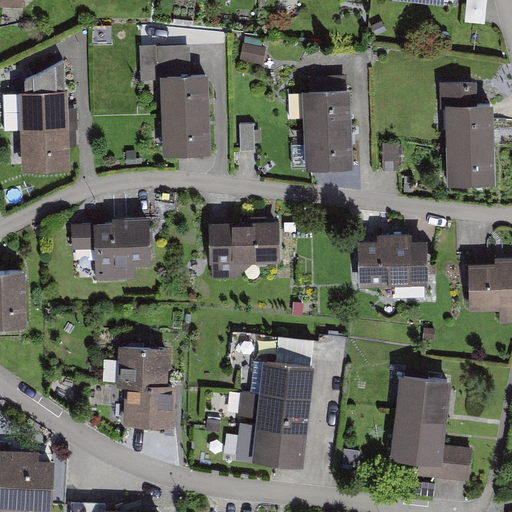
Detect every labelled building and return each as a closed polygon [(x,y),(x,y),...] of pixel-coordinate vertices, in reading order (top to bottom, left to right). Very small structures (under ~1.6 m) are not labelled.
[(469,0),(470,21),(489,22),(489,0),(469,0)] [(163,111),(210,109),(208,69),(162,71),(163,111)] [(20,86),(21,126),(69,124),(68,84),(20,86)] [(305,126),(353,124),(351,84),(304,86),(305,126)] [(447,140),(494,139),(493,98),(446,99),(447,140)] [(163,111),(165,151),(211,149),(210,109),(163,111)] [(71,164),(69,124),(21,126),(23,166),(71,164)] [(305,126),(307,166),(354,163),(353,124),(305,126)] [(447,140),(449,181),(496,180),(494,139),(447,140)] [(113,214),(113,218),(94,219),(94,220),(71,221),(72,247),(95,246),(97,276),(136,275),(136,262),(152,262),(150,213),(113,214)] [(282,224),(213,225),(214,265),(219,265),(219,276),(244,276),(244,265),(283,264),(282,224)] [(358,237),(360,283),(428,281),(426,234),(413,235),(413,229),(377,230),(377,236),(358,237)] [(500,319),(511,319),(511,253),(495,254),(495,259),(469,259),(470,308),(500,307),(500,319)] [(0,323),(28,323),(26,266),(0,266),(0,323)] [(168,381),(170,344),(120,342),(117,383),(126,384),(147,385),(147,380),(168,381)] [(265,356),(262,390),(308,395),(312,362),(265,356)] [(400,371),(396,414),(447,419),(452,377),(400,371)] [(126,384),(124,422),(175,424),(177,382),(168,381),(147,380),(147,385),(126,384)] [(258,424),(305,429),(308,395),(262,390),(258,424)] [(445,442),(447,419),(396,414),(391,456),(419,459),(443,462),(445,442)] [(258,424),(254,457),(301,462),(305,429),(258,424)] [(445,442),(443,462),(419,459),(418,473),(469,479),(473,445),(445,442)] [(42,450),(3,448),(1,508),(6,508),(5,511),(26,511),(27,507),(53,508),(55,461),(41,460),(42,450)]
